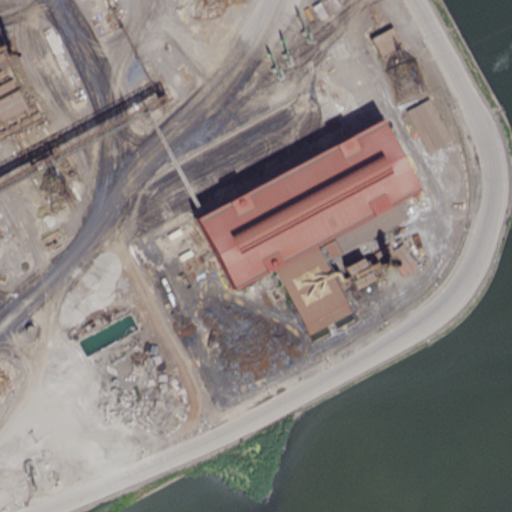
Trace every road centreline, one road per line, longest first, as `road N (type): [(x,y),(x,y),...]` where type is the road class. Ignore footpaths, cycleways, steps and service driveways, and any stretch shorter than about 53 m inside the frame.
road 1 (track): [(42,0),(103,142),(86,240)]
road 2 (track): [(0,455),(47,374),(86,240)]
